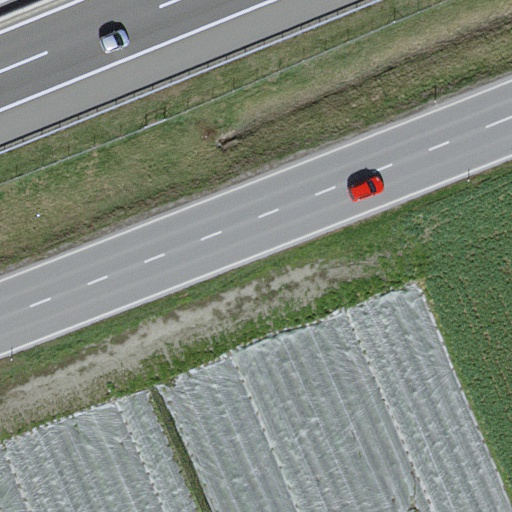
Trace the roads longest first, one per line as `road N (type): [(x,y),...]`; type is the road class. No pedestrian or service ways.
road 1 (tertiary): [(0,318),(511,117)]
road 2 (motorway): [(0,72),(179,0)]
